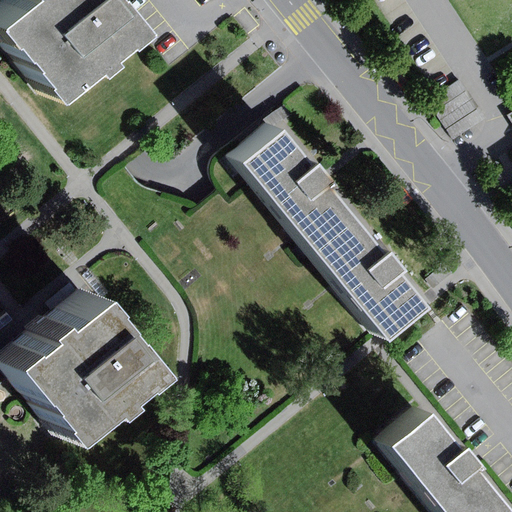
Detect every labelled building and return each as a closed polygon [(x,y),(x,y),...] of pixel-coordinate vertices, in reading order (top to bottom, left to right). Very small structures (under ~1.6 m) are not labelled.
[(5,0),(0,4),(0,38),(31,77),(29,79),(43,96),(79,67),(83,71),(100,58),(96,54),(111,42),(113,44),(133,28),(110,0),(5,0)] [(386,57),(378,63),(399,90),(406,84),(386,57)] [(454,77),(423,99),(450,138),(481,117),(454,77)] [(255,122),(214,155),(234,179),(293,249),(335,215),(303,176),(307,173),(297,161),(287,150),(282,154),(255,122)] [(390,177),(382,183),(400,205),(408,198),(390,177)] [(359,244),(335,215),(293,249),(361,331),(402,297),(375,265),(380,261),(371,250),(363,240),(359,244)] [(441,262),(422,278),(431,288),(449,272),(441,262)] [(89,269),(82,275),(102,298),(109,293),(89,269)] [(78,288),(0,351),(0,372),(6,379),(52,435),(140,363),(78,288)] [(5,311),(0,315),(0,331),(13,321),(5,311)] [(425,511),(457,511),(479,495),(451,460),(454,458),(445,447),(437,437),(433,440),(406,406),(365,439),(425,511)] [(493,511),(479,495),(457,511),(493,511)]
